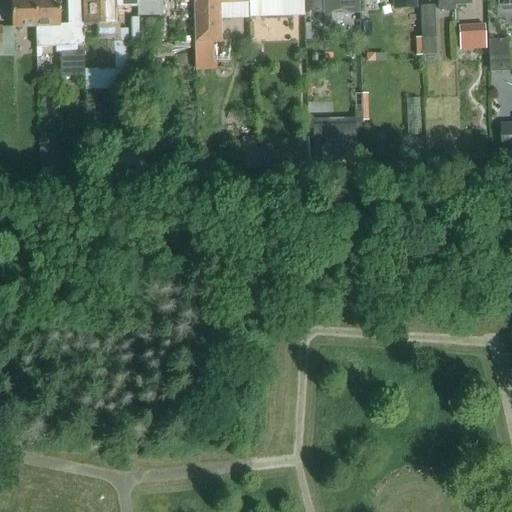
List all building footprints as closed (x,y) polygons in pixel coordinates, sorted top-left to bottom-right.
[(35,28),(34,0),(10,0),(11,29),(14,29),(35,28)] [(83,44),(83,26),(82,0),(68,0),(69,27),(60,27),(59,0),(34,0),(35,28),(36,49),(83,47),(83,44)] [(113,0),(82,0),(83,26),(96,26),(97,44),(120,43),(120,25),(114,25),(113,10),(113,0)] [(192,0),(194,45),(220,44),(219,5),(248,5),(248,2),(247,0),(192,0)] [(304,0),(304,1),(305,14),(323,14),(322,0),(304,0)] [(455,12),(455,7),(454,0),(435,0),(435,1),(438,1),(438,12),(455,12)] [(511,0),(498,0),(499,7),(500,7),(500,10),(502,12),(511,11),(511,0)] [(434,7),(420,7),(422,57),(436,56),(434,7)] [(159,21),(141,21),(142,61),(160,60),(160,53),(168,53),(168,45),(160,45),(159,21)] [(485,50),(485,41),(484,25),(459,27),(461,52),(485,50)] [(15,57),(14,29),(11,29),(2,29),(2,46),(3,57),(15,57)] [(127,81),(125,43),(120,43),(97,44),(95,44),(97,82),(127,81)] [(366,56),(366,63),(375,63),(375,62),(386,62),(386,55),(375,55),(366,55),(366,56)] [(162,90),(143,91),(143,101),(163,101),(162,90)] [(161,143),(160,118),(147,118),(147,143),(161,143)] [(357,161),(356,133),(356,125),(313,127),(314,162),(357,161)] [(511,129),(503,130),(505,151),(511,150),(511,129)] [(257,168),(256,141),(243,142),(244,170),(258,169),(257,168)] [(142,146),(116,147),(98,148),(95,148),(96,178),(143,176),(142,146)] [(53,149),(47,149),(41,149),(40,149),(41,170),(42,170),(52,169),(54,169),(53,149)] [(66,172),(85,171),(84,152),(65,153),(66,172)] [(223,169),(222,156),(200,157),(200,170),(223,169)]
